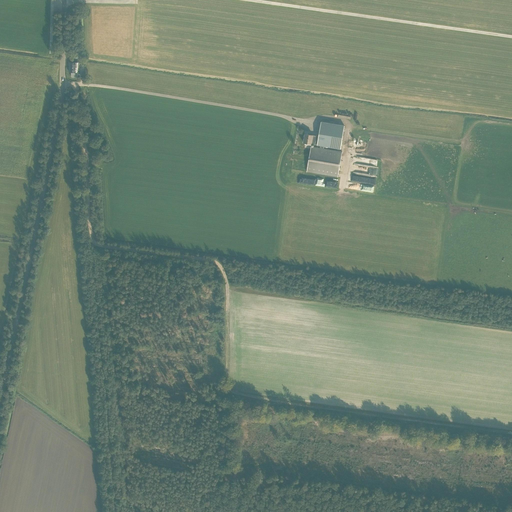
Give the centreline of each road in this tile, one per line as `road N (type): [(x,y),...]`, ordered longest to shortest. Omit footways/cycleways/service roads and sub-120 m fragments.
road 1 (track): [(116,511),(91,233),(120,247),(222,263),(231,391),(511,434)]
road 2 (tertiary): [(0,401),(61,103),(64,0)]
road 3 (track): [(91,233),(75,84)]
